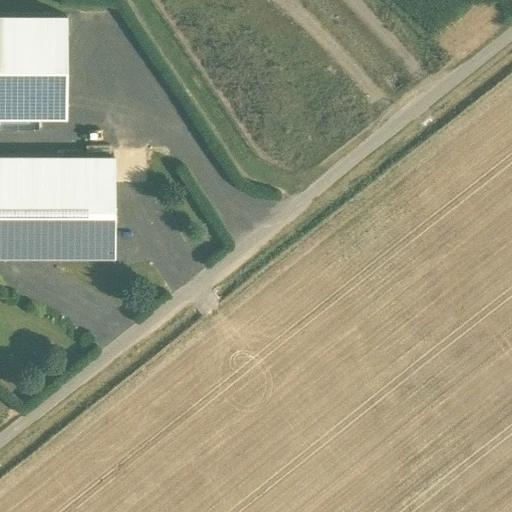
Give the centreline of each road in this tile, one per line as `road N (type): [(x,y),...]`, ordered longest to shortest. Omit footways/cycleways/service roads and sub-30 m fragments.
road 1 (track): [(511,37),(0,443)]
road 2 (track): [(434,99),(347,0)]
